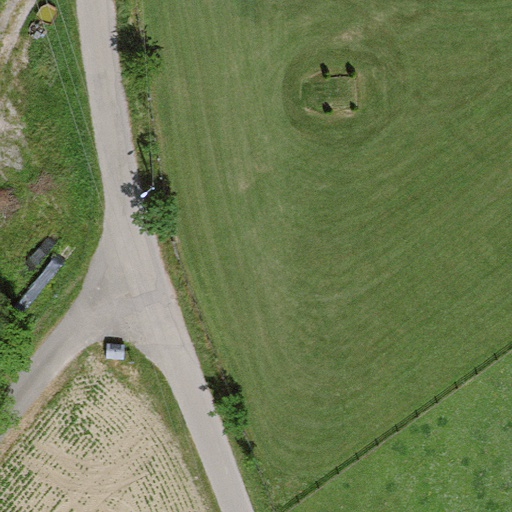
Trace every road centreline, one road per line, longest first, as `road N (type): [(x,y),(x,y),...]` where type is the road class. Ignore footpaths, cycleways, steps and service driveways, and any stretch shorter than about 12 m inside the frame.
road 1 (unclassified): [(141,263),(244,511)]
road 2 (unclassified): [(94,0),(141,263)]
road 3 (residential): [(0,435),(141,263)]
